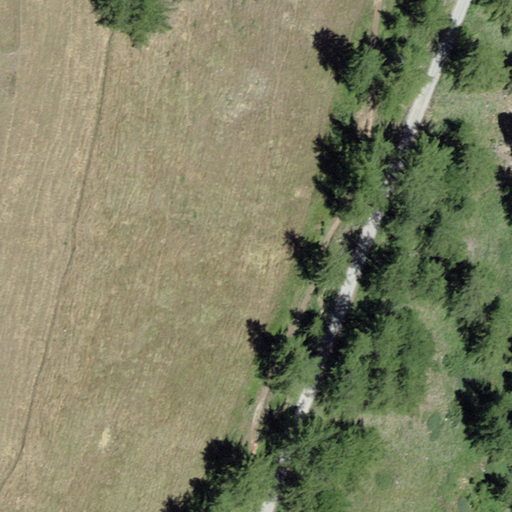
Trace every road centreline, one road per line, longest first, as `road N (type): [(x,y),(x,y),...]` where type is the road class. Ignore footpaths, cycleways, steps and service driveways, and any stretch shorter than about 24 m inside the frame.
road 1 (track): [(463,0),(265,511)]
road 2 (track): [(255,420),(370,147)]
road 3 (track): [(370,147),(376,0)]
